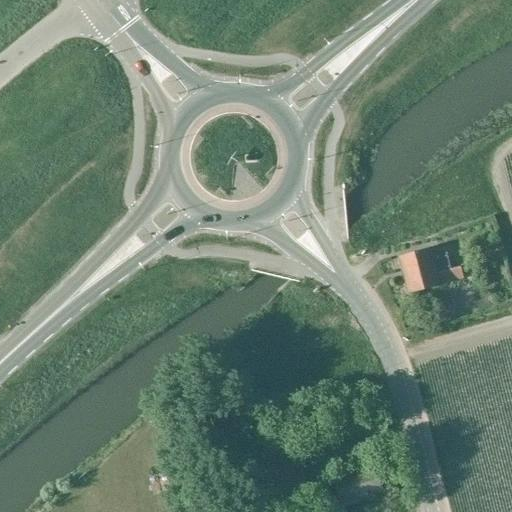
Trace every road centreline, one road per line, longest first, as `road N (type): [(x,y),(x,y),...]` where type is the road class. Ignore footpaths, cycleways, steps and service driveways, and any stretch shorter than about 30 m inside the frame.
road 1 (tertiary): [(430,511),(378,332),(277,206)]
road 2 (primary): [(0,373),(204,215)]
road 3 (primary): [(172,175),(81,279),(0,354)]
road 4 (primary): [(296,137),(417,0)]
road 5 (primary): [(410,0),(263,100)]
road 6 (unclassified): [(191,110),(98,0)]
road 7 (unclassified): [(0,76),(93,0)]
